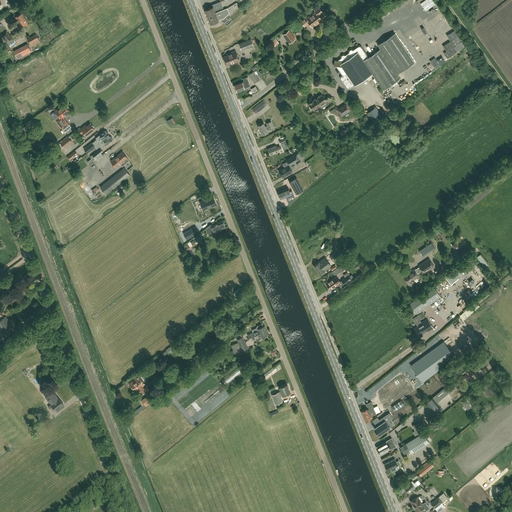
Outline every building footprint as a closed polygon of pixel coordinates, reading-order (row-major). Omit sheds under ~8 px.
[(217,17),(216,15),(214,10),(216,9),(216,10),(223,7),(220,1),(212,5),(213,7),(205,10),(209,20),(217,17)] [(316,23),(321,20),(326,17),(319,7),(314,10),(316,12),(307,19),(305,17),(300,21),(304,26),(309,22),(313,27),(316,24),(316,23)] [(217,17),(209,20),(211,24),(218,20),(224,18),(224,17),(225,17),(229,13),(227,8),(217,12),(218,14),(216,15),(217,17)] [(391,14),(395,20),(402,15),(398,9),(391,14)] [(21,28),(22,27),(23,27),(23,26),(28,24),(22,13),(15,17),(17,20),(15,21),(17,26),(19,25),(21,28)] [(9,45),(14,41),(6,31),(1,35),(9,45)] [(289,43),(295,39),(289,31),(283,35),(289,43)] [(415,62),(394,33),(378,44),(380,49),(368,57),(361,46),(359,45),(353,49),(351,49),(349,50),(349,53),(345,55),(343,54),(341,55),(341,58),(337,61),(338,62),(337,65),(336,66),(342,75),(341,76),(341,78),(348,88),(350,88),(372,73),(383,90),(400,78),(397,74),(415,62)] [(32,47),(40,42),(36,34),(27,39),(32,47)] [(241,50),(245,49),(253,46),(251,39),(239,44),(241,50)] [(17,59),(31,52),(27,44),(13,51),(17,59)] [(232,64),(239,61),(235,51),(227,54),(227,55),(223,57),(226,65),(232,63),(232,64)] [(254,83),(262,78),(256,70),(249,75),(254,83)] [(237,92),(251,87),(248,77),(243,79),(244,82),(235,85),(237,92)] [(323,96),(321,94),(313,99),(314,100),(313,100),(312,100),(309,102),(307,104),(309,107),(310,106),(311,108),(314,112),(319,108),(319,107),(322,108),(327,104),(327,103),(332,100),(328,94),(325,97),(324,95),(323,96)] [(255,114),(267,104),(263,99),(252,109),(255,114)] [(341,115),(351,109),(347,103),(337,109),(341,115)] [(66,107),(64,105),(56,112),(60,117),(56,120),(63,128),(68,124),(63,117),(70,112),(68,109),(69,108),(68,106),(67,106),(66,107)] [(274,128),(271,121),(266,123),(268,126),(265,127),(264,123),(258,126),(262,135),(268,132),(266,130),(269,129),(269,130),(274,128)] [(78,131),(80,133),(82,133),(83,132),(86,135),(89,133),(94,129),(89,123),(87,126),(86,125),(78,131)] [(30,139),(30,138),(31,138),(26,127),(20,129),(25,141),(29,139),(29,140),(30,139)] [(83,149),(87,153),(95,147),(94,146),(98,142),(98,143),(103,140),(106,138),(105,136),(108,134),(109,133),(107,131),(106,131),(105,130),(96,138),(97,139),(92,143),(91,142),(83,149)] [(94,146),(95,147),(97,149),(100,146),(102,148),(107,144),(107,145),(113,140),(112,139),(113,138),(111,136),(110,136),(108,134),(105,136),(106,138),(103,140),(98,143),(98,142),(94,146)] [(69,138),(69,137),(68,137),(60,143),(64,148),(72,142),(69,138)] [(287,148),(285,142),(286,141),(285,138),(279,141),(280,144),(281,143),(283,149),(287,148)] [(277,147),(276,145),(268,149),(270,155),(279,152),(278,150),(281,149),(280,146),(277,147)] [(71,160),(84,150),(82,147),(77,150),(76,149),(68,155),(71,160)] [(103,156),(101,153),(103,151),(100,149),(90,156),(92,158),(87,162),(83,165),(85,167),(89,164),(95,159),(97,161),(103,156)] [(122,167),(129,161),(127,158),(122,152),(111,161),(116,168),(120,164),(122,167)] [(291,156),(286,159),(290,165),(299,160),(295,152),(290,155),(291,156)] [(54,157),(51,153),(44,158),(47,162),(54,157)] [(282,177),(292,172),(289,165),(279,171),(282,177)] [(118,195),(127,188),(122,182),(130,175),(124,168),(100,187),(106,195),(113,188),(118,195)] [(321,176),(328,172),(326,168),(319,171),(321,176)] [(303,182),(292,189),(296,194),(307,187),(303,182)] [(289,192),(288,188),(278,192),(280,199),(286,197),(286,198),(291,196),(293,195),(292,191),(289,192)] [(200,202),(203,210),(217,204),(213,196),(200,202)] [(225,227),(223,221),(212,225),(211,224),(205,229),(207,234),(212,232),(212,231),(213,230),(214,232),(217,230),(218,232),(219,233),(220,233),(222,233),(222,232),(223,231),(222,229),(225,227)] [(187,239),(194,234),(199,232),(196,226),(191,229),(184,233),(187,239)] [(204,244),(201,241),(203,239),(201,236),(206,233),(204,231),(200,234),(192,239),(193,240),(193,241),(190,243),(189,242),(183,247),(186,250),(196,244),(199,242),(202,246),(204,244)] [(332,249),(338,245),(334,240),(328,244),(332,249)] [(455,251),(461,247),(458,241),(451,245),(455,251)] [(423,256),(435,248),(431,243),(419,251),(423,256)] [(324,272),(329,268),(328,267),(331,265),(325,258),(314,267),(319,274),(323,271),(324,272)] [(443,271),(457,262),(454,258),(440,267),(443,271)] [(424,273),(434,267),(429,259),(418,266),(419,267),(414,270),(414,269),(407,274),(407,275),(404,277),(408,282),(409,281),(411,284),(415,281),(414,280),(419,277),(418,276),(423,272),(424,273)] [(444,276),(451,284),(461,275),(462,275),(461,274),(463,272),(461,269),(459,270),(458,269),(455,271),(453,268),(444,276)] [(345,283),(351,279),(347,275),(348,275),(347,273),(343,276),(345,278),(342,280),(345,283)] [(337,286),(341,282),(336,276),(326,284),(327,285),(326,285),(328,287),(329,287),(331,289),(336,285),(337,286)] [(440,297),(433,287),(406,305),(413,315),(440,297)] [(474,313),(482,306),(478,302),(473,307),(471,305),(466,310),(468,313),(469,311),(471,313),(473,312),(474,313)] [(5,316),(0,320),(0,329),(3,334),(13,327),(5,316)] [(428,331),(433,328),(427,320),(422,323),(423,324),(415,330),(419,336),(427,330),(428,331)] [(256,339),(261,336),(262,339),(263,339),(266,338),(265,336),(268,334),(264,325),(263,326),(262,324),(257,326),(257,327),(252,330),(253,332),(250,333),(253,340),(256,339)] [(235,355),(248,349),(242,337),(236,340),(238,343),(231,346),(235,355)] [(423,381),(455,358),(443,341),(411,365),(423,381)] [(231,377),(234,381),(245,372),(241,367),(231,377)] [(263,379),(276,369),(275,368),(274,369),(273,368),(262,377),(263,379)] [(11,401),(35,385),(28,374),(25,376),(24,374),(3,388),(11,401)] [(144,389),(142,387),(145,385),(139,377),(129,384),(135,392),(140,389),(144,394),(149,390),(147,387),(144,389)] [(410,379),(376,397),(380,405),(414,387),(410,379)] [(35,384),(12,401),(21,412),(43,396),(35,384)] [(275,404),(283,401),(281,396),(291,392),(287,384),(279,388),(280,392),(271,395),(275,404)] [(64,406),(62,404),(63,404),(61,402),(52,391),(53,391),(52,391),(45,397),(49,401),(51,404),(48,407),(50,409),(52,406),(55,410),(57,412),(64,406)] [(145,407),(155,399),(151,393),(141,401),(145,407)] [(439,405),(433,397),(426,402),(433,410),(439,405)] [(391,407),(394,411),(404,404),(401,400),(391,407)] [(365,421),(372,418),(371,416),(376,414),(371,403),(367,405),(368,408),(361,412),(365,421)] [(0,420),(3,425),(12,418),(9,413),(5,416),(4,414),(0,416),(0,420)] [(379,435),(389,428),(387,424),(389,423),(387,421),(392,417),(389,413),(379,420),(382,423),(374,429),(379,435)] [(411,454),(429,442),(423,433),(400,448),(404,454),(409,451),(411,454)] [(396,446),(392,438),(386,441),(387,442),(376,447),(379,454),(390,448),(391,449),(396,446)] [(396,462),(395,459),(384,464),(387,470),(390,469),(392,472),(396,469),(395,466),(400,464),(398,461),(396,462)] [(421,476),(433,466),(430,461),(418,471),(421,476)] [(415,482),(414,483),(412,481),(411,482),(411,481),(403,487),(408,493),(416,487),(415,487),(417,485),(415,482)] [(439,497),(431,503),(434,508),(442,501),(447,497),(443,493),(439,497)] [(414,507),(421,503),(418,498),(411,502),(414,507)] [(442,502),(435,508),(438,511),(445,506),(442,502)] [(421,503),(414,507),(417,511),(418,511),(421,511),(424,511),(430,509),(426,503),(422,505),(421,503)]
